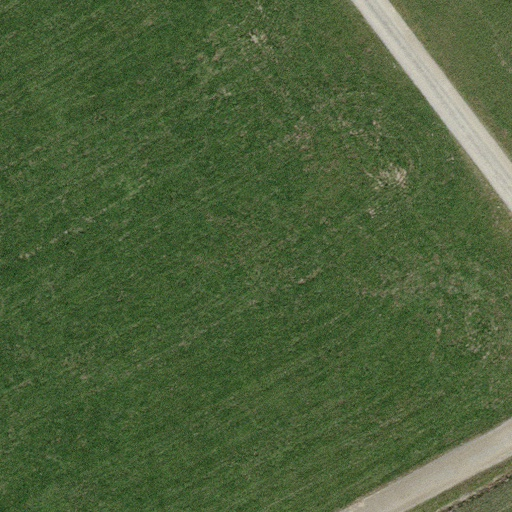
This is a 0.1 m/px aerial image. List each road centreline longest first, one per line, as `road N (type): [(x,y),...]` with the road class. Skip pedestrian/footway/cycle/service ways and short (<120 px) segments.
road 1 (track): [(511,176),(386,0)]
road 2 (track): [(511,423),(362,511)]
